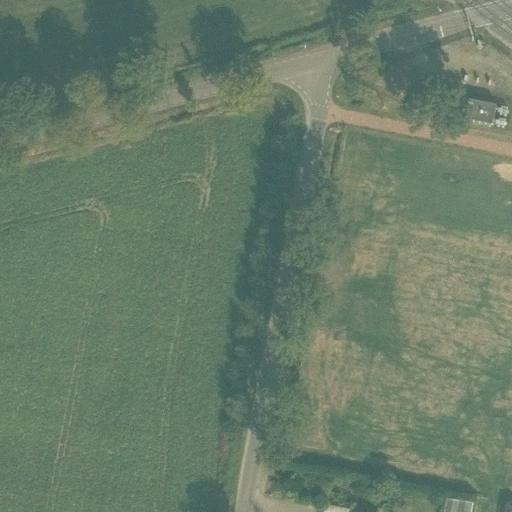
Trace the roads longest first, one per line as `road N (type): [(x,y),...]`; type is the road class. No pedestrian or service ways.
road 1 (unclassified): [(242,511),(321,110)]
road 2 (tertiary): [(0,145),(309,62)]
road 3 (tertiary): [(309,62),(511,8)]
